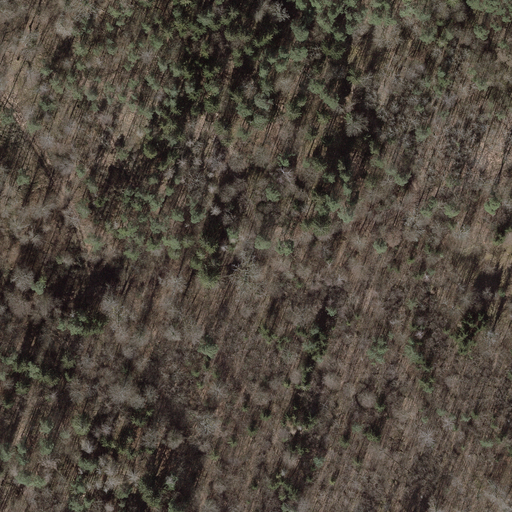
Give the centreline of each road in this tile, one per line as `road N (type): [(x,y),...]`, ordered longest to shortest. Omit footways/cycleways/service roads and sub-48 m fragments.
road 1 (track): [(0,304),(426,208),(511,169)]
road 2 (track): [(511,348),(287,0)]
